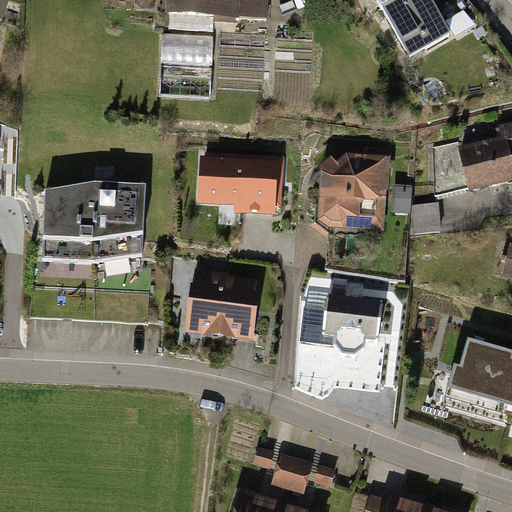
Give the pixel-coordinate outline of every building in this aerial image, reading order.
[(0,0),(0,23),(2,24),(11,0),(0,0)] [(167,0),(166,16),(241,21),(241,19),(242,0),(167,0)] [(270,0),(242,0),(241,19),(269,21),(270,0)] [(449,38),(427,0),(375,0),(374,1),(408,61),(449,38)] [(215,36),(165,33),(162,66),(213,69),(215,36)] [(213,69),(162,66),(160,96),(211,99),(213,69)] [(462,148),(461,142),(434,149),(435,198),(467,190),(469,197),(511,187),(511,125),(501,128),(503,139),(494,141),(462,148)] [(320,173),(318,222),(329,230),(386,232),(390,156),(345,152),(329,166),(320,173)] [(206,161),(202,160),(200,208),(236,209),(236,218),(279,220),(279,210),(284,210),(286,158),(206,154),(206,161)] [(96,184),(46,195),(45,264),(52,264),(92,265),(144,257),(147,188),(96,184)] [(413,207),(416,238),(442,235),(439,205),(413,207)] [(511,246),(507,245),(503,261),(507,262),(503,278),(511,280),(511,246)] [(265,281),(197,271),(187,336),(256,346),(265,281)] [(356,305),(327,301),(326,312),(305,310),(300,347),(334,351),(341,360),(355,362),(364,354),(365,344),(378,346),(383,308),(356,305)] [(511,357),(469,345),(462,370),(457,368),(445,409),(511,428),(511,357)] [(255,469),(272,473),(277,456),(260,451),(255,469)] [(314,466),(283,458),(274,489),(305,498),(314,466)] [(320,468),(315,486),(331,490),(336,473),(320,468)] [(281,511),(285,501),(245,489),(237,511),(281,511)] [(384,511),(443,511),(409,502),(390,496),(388,502),(384,511)] [(366,511),(384,511),(388,502),(371,497),(366,511)] [(319,511),(285,501),(281,511),(319,511)]
